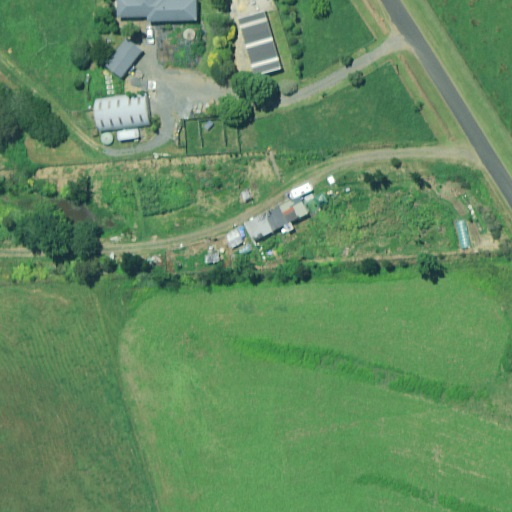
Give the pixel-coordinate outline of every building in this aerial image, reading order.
[(121,0),(122,18),(151,17),(152,22),(203,21),(202,0),(121,0)] [(288,69),(273,12),(244,20),(260,77),(288,69)] [(147,48),(129,35),(109,65),(126,78),(147,48)] [(151,90),(151,83),(126,85),(127,92),(151,90)] [(156,124),(153,95),(101,100),(104,129),(156,124)] [(145,138),(143,129),(123,132),(124,141),(145,138)]
